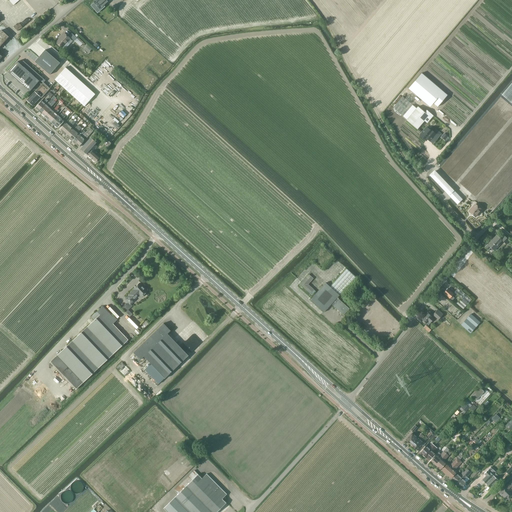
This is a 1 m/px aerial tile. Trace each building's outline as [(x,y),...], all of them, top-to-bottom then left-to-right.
[(96,0),(94,2),(99,9),(108,0),(96,0)] [(0,59),(2,57),(0,54),(0,46),(9,37),(1,30),(0,31),(0,59)] [(56,42),(62,48),(70,38),(64,33),(56,42)] [(61,71),(60,70),(56,67),(60,63),(45,50),(37,60),(32,56),(30,58),(28,56),(21,64),(17,61),(10,70),(9,71),(18,79),(18,80),(20,83),(21,82),(31,90),(40,80),(43,82),(45,84),(52,77),(84,106),(95,94),(65,67),(61,71)] [(447,95),(421,73),(408,88),(426,104),(429,101),(432,104),(433,103),(434,103),(438,107),(447,95)] [(41,98),(50,88),(45,84),(43,82),(35,92),(35,91),(27,100),(33,106),(41,97),(41,98)] [(511,83),(502,95),(511,103),(511,83)] [(393,107),(403,116),(412,105),(403,97),(393,107)] [(35,108),(39,111),(45,104),(48,101),(46,99),(43,102),(41,101),(35,108)] [(42,114),(45,116),(51,110),(49,108),(55,102),(54,100),(53,101),(51,103),(51,104),(42,114)] [(39,111),(42,114),(51,104),(51,103),(49,102),(46,105),(45,104),(39,111)] [(406,120),(417,129),(425,120),(427,122),(433,116),(427,110),(425,112),(418,107),(406,120)] [(45,116),(48,119),(57,109),(56,108),(52,111),(51,110),(45,116)] [(48,119),(51,122),(57,116),(56,114),(59,111),(57,109),(48,119)] [(51,122),(54,125),(63,115),(62,113),(58,117),(57,116),(51,122)] [(63,115),(54,125),(57,128),(63,121),(62,120),(66,115),(64,114),(63,115)] [(59,129),(62,132),(73,121),(71,119),(67,124),(65,122),(59,129)] [(62,132),(66,135),(72,128),(71,127),(75,122),(73,121),(62,132)] [(66,135),(69,138),(79,126),(78,125),(74,130),(72,128),(66,135)] [(69,138),(72,141),(78,134),(77,133),(81,128),(79,126),(69,138)] [(86,132),(75,144),(79,147),(85,140),(83,138),(85,136),(87,138),(94,129),(91,126),(86,132)] [(427,139),(430,141),(436,134),(431,129),(430,130),(427,127),(420,135),(426,141),(427,139)] [(72,141),(75,144),(86,132),(84,131),(81,134),(80,133),(79,134),(78,134),(72,141)] [(81,149),(86,154),(96,143),(91,138),(81,149)] [(88,155),(96,162),(100,157),(92,151),(88,155)] [(432,172),(429,175),(432,178),(448,195),(457,204),(462,199),(437,173),(432,172)] [(469,211),(476,217),(482,210),(475,204),(469,211)] [(488,245),(487,244),(485,247),(489,250),(491,248),(494,251),(503,241),(506,244),(509,240),(504,235),(501,239),(497,235),(488,245)] [(324,312),(331,304),(344,315),(349,309),(337,298),(339,295),(338,294),(355,276),(346,269),(330,287),(325,283),(310,300),(324,312)] [(308,283),(314,278),(309,273),(300,284),(312,295),(316,291),(308,283)] [(129,302),(126,305),(126,304),(121,308),(130,317),(132,314),(128,310),(132,306),(130,304),(135,300),(134,299),(139,294),(141,297),(147,291),(146,290),(146,289),(145,288),(144,288),(143,287),(143,286),(141,284),(141,285),(140,283),(134,289),(135,290),(129,295),(130,295),(126,299),(129,302)] [(444,293),(452,300),(454,298),(452,296),(454,294),(448,288),(444,293)] [(454,292),(461,299),(457,303),(463,309),(471,300),(458,288),(454,292)] [(103,306),(91,317),(94,320),(50,362),(76,389),(128,340),(113,324),(117,320),(114,316),(113,317),(103,306)] [(428,313),(422,319),(428,325),(434,318),(437,321),(443,314),(437,309),(433,314),(429,311),(428,313)] [(462,324),(461,325),(470,333),(480,322),(471,314),(462,324)] [(165,378),(188,355),(167,334),(171,331),(164,323),(133,352),(140,359),(144,356),(151,363),(144,370),(157,385),(165,378)] [(475,400),(480,405),(490,394),(486,389),(484,392),(479,387),(471,396),(475,400)] [(465,412),(470,407),(466,403),(461,408),(465,412)] [(499,412),(494,417),(498,421),(503,416),(499,412)] [(406,440),(411,444),(419,435),(417,433),(416,434),(417,435),(415,436),(412,433),(406,440)] [(419,435),(411,444),(417,449),(422,442),(419,440),(423,436),(421,434),(419,435)] [(420,452),(425,456),(434,446),(432,443),(428,448),(426,446),(420,452)] [(473,449),(477,446),(476,445),(472,448),(467,452),(470,455),(474,450),(473,449)] [(434,446),(425,456),(430,461),(435,454),(433,452),(437,448),(434,446)] [(431,461),(436,465),(449,450),(450,449),(448,447),(441,454),(439,452),(437,454),(431,461)] [(449,450),(436,465),(440,469),(446,463),(444,461),(449,456),(452,452),(449,450)] [(441,470),(446,474),(460,460),(457,458),(454,462),(450,466),(447,464),(441,470)] [(460,460),(446,474),(451,478),(457,472),(455,470),(458,466),(462,462),(460,460)] [(475,472),(471,477),(474,479),(477,475),(478,475),(482,470),(479,467),(475,472)] [(451,480),(456,484),(468,470),(466,468),(464,471),(459,476),(457,474),(451,480)] [(468,470),(456,484),(461,489),(466,482),(464,480),(469,475),(473,471),(471,469),(469,471),(468,470)] [(482,480),(486,484),(496,474),(495,473),(495,472),(493,469),(490,472),(488,470),(484,474),(486,475),(482,480)] [(202,478),(198,474),(194,470),(174,490),(178,495),(164,508),(167,511),(216,511),(226,503),(224,501),(225,500),(225,498),(224,496),(227,494),(207,474),(202,478)] [(496,474),(486,484),(490,487),(499,477),(496,474)] [(499,492),(507,500),(511,494),(511,491),(511,490),(511,488),(511,480),(506,486),(499,492)]
